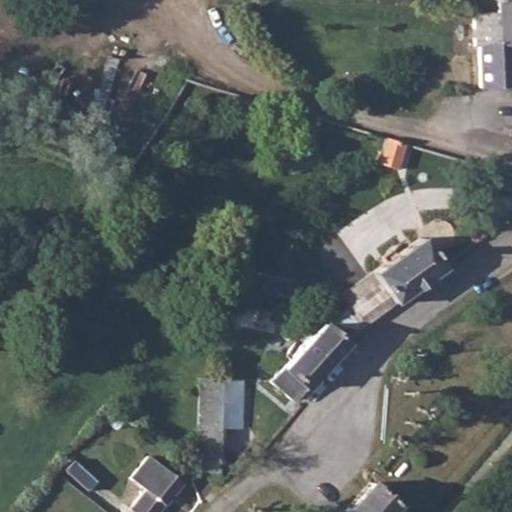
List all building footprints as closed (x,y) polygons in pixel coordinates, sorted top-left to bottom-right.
[(511,3),(483,4),(471,4),(472,19),(468,19),(470,47),(475,47),(478,88),(511,86),(511,48),(511,47),(511,3)] [(384,74),(400,74),(400,62),(383,62),(384,74)] [(376,164),(397,169),(404,144),(383,138),(376,164)] [(359,325),(439,268),(419,240),(403,250),(399,244),(379,258),(383,264),(339,295),(359,325)] [(307,390),(343,345),(320,325),(301,345),(296,341),(283,356),(287,361),(270,380),(291,399),(303,387),(307,390)] [(197,470),(218,471),(220,478),(226,477),(234,461),(221,459),(223,427),(241,428),(246,378),(203,374),(197,470)] [(136,511),(156,511),(181,483),(148,454),(131,473),(148,487),(131,507),(136,511)] [(386,511),(392,505),(367,484),(340,511),(386,511)]
